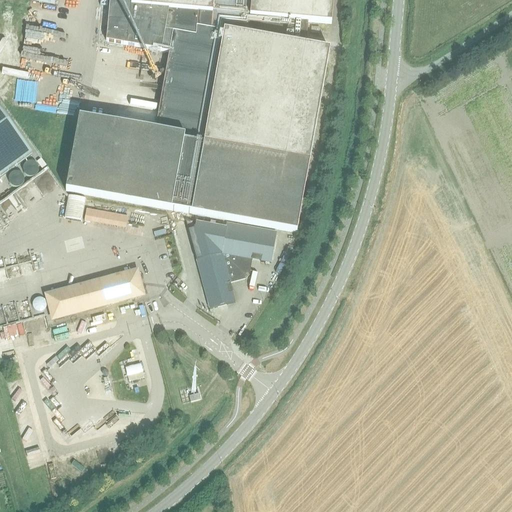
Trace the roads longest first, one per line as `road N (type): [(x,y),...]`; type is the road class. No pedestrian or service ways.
road 1 (unclassified): [(156,511),(274,392),(343,279),(376,182),(393,77)]
road 2 (unclassified): [(393,77),(426,72),(511,18)]
